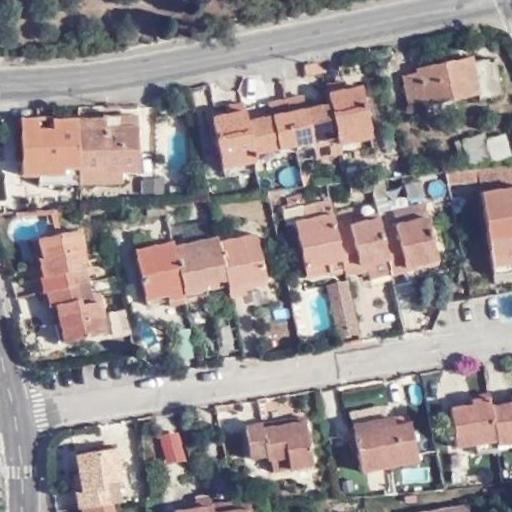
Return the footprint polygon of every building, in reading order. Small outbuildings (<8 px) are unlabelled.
[(471,58),(417,69),(418,74),(403,77),(408,104),(423,102),(423,105),(478,95),(479,99),(502,93),(494,59),(472,63),(471,58)] [(247,119),(243,104),(226,107),(227,115),(213,118),(223,167),(255,160),(254,155),(337,138),(338,144),(368,138),(359,89),(344,92),(341,84),(325,87),(328,103),(305,107),(303,95),(269,102),(271,115),(247,119)] [(136,116),(117,116),(117,127),(103,127),(103,117),(53,118),(53,128),(37,128),(37,119),(20,119),(22,174),(38,174),(39,184),(119,183),(120,172),(136,173),(136,116)] [(511,155),(503,134),(484,139),(482,134),(459,140),(467,164),(488,157),(490,160),(511,155)] [(478,168),(447,171),(449,184),(480,181),(478,168)] [(165,176),(143,176),(145,195),(165,193),(165,176)] [(511,187),(478,193),(490,268),(511,264),(511,187)] [(336,227),(331,199),(303,203),(305,218),(294,220),(302,265),(324,261),(326,269),(342,267),(336,227)] [(394,218),(380,220),(382,228),(396,226),(394,218)] [(380,220),(336,227),(342,267),(343,274),(368,270),(371,278),(416,272),(415,266),(436,263),(428,220),(396,226),(382,228),(380,220)] [(49,307),(53,326),(57,344),(97,334),(93,319),(89,303),(87,304),(85,295),(83,283),(69,286),(65,265),(78,263),(71,231),(32,239),(37,258),(41,276),(33,278),(36,293),(39,293),(42,308),(49,307)] [(219,247),(218,241),(172,250),(171,244),(133,251),(141,302),(164,298),(180,296),(181,301),(181,302),(203,299),(202,287),(224,283),(219,247)] [(257,241),(219,247),(224,283),(227,301),(244,298),(243,290),(264,287),(257,241)] [(29,259),(33,278),(41,276),(37,258),(29,259)] [(324,261),(302,265),(303,273),(326,269),(324,261)] [(69,286),(83,283),(78,263),(65,265),(69,286)] [(511,264),(490,268),(490,274),(511,270),(511,264)] [(410,274),(395,276),(398,300),(413,297),(410,274)] [(354,332),(345,283),(326,287),(335,335),(354,332)] [(314,327),(333,323),(326,292),(307,296),(314,327)] [(89,303),(93,319),(100,318),(94,293),(85,295),(87,304),(89,303)] [(180,296),(164,298),(165,304),(181,301),(180,296)] [(391,300),(373,304),(379,328),(397,324),(391,300)] [(47,327),(53,326),(49,307),(42,308),(47,327)] [(494,444),(511,440),(511,391),(506,393),(507,400),(488,404),(485,392),(467,395),(468,403),(447,407),(454,447),(494,440),(494,444)] [(405,414),(390,417),(392,425),(351,433),(359,471),(414,460),(405,414)] [(263,459),(269,458),(285,455),(287,468),(311,465),(304,416),(280,420),(281,425),(260,428),(259,423),(242,425),(247,457),(262,455),(263,459)] [(392,425),(390,417),(350,424),(351,433),(392,425)] [(280,420),(259,423),(260,428),(281,425),(280,420)] [(180,432),(160,434),(164,465),(184,463),(180,432)] [(111,511),(109,501),(120,499),(117,479),(118,477),(114,447),(74,451),(77,472),(80,488),(73,489),(76,506),(79,505),(80,511),(111,511)] [(285,455),(269,458),(271,470),(287,468),(285,455)] [(80,488),(77,472),(70,473),(73,489),(80,488)] [(196,507),(173,510),(173,511),(249,511),(248,498),(211,502),(209,495),(194,497),(195,500),(196,507)] [(172,504),(173,510),(196,507),(195,500),(172,504)] [(467,511),(465,500),(416,509),(416,511),(467,511)]
